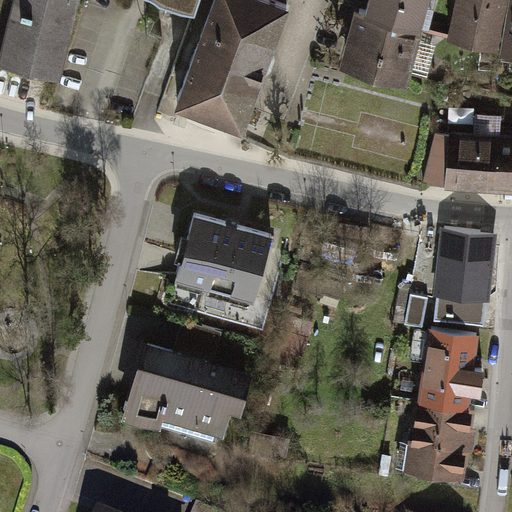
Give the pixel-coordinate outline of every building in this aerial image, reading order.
[(78,0),(15,0),(0,63),(60,77),(78,0)] [(202,0),(148,0),(198,15),(202,0)] [(284,4),(272,0),(209,0),(173,102),(241,126),(284,4)] [(428,0),(364,0),(359,16),(416,36),(428,0)] [(507,0),(457,0),(449,32),(495,44),(507,0)] [(511,0),(510,0),(501,52),(511,54),(511,0)] [(416,38),(355,23),(345,66),(405,81),(416,38)] [(420,127),(365,110),(359,128),(356,140),(410,157),(420,127)] [(511,136),(454,131),(450,182),(511,187),(511,136)] [(451,136),(435,133),(429,179),(445,181),(451,136)] [(273,231),(195,209),(177,274),(255,295),(273,231)] [(496,235),(437,230),(430,317),(488,322),(496,235)] [(147,325),(125,409),(219,434),(242,350),(147,325)] [(475,339),(431,334),(424,404),(467,409),(475,339)] [(474,419),(419,411),(410,468),(466,476),(474,419)]
